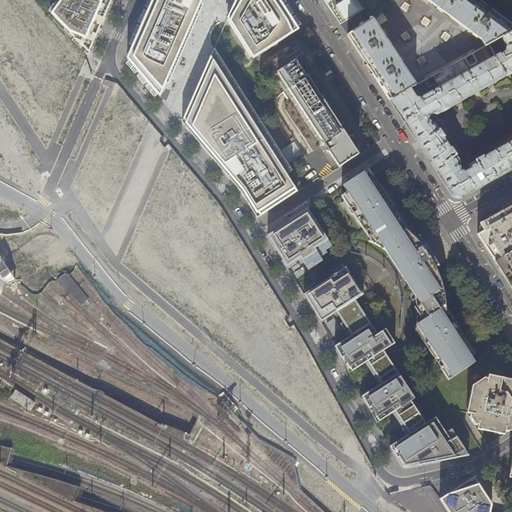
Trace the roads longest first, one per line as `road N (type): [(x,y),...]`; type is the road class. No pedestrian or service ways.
road 1 (residential): [(383,475),(246,233),(160,126)]
road 2 (residential): [(107,250),(349,465),(383,475)]
road 3 (residential): [(448,219),(305,0)]
road 4 (residential): [(113,50),(59,175)]
road 5 (residential): [(160,126),(107,250)]
